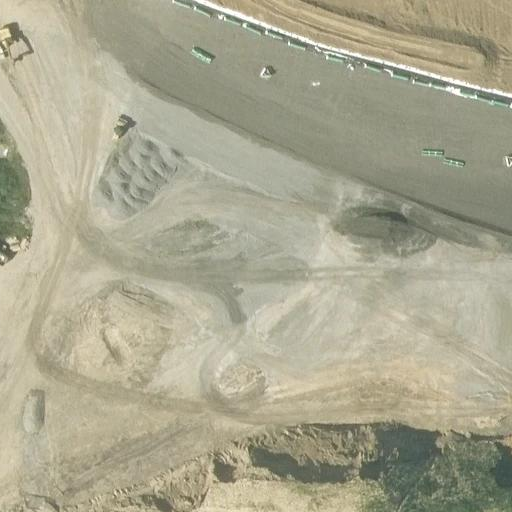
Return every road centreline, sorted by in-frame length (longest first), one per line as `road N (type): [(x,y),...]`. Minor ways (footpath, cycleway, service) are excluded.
road 1 (track): [(0,87),(54,206),(39,249),(0,253)]
road 2 (track): [(0,396),(36,286),(39,249)]
